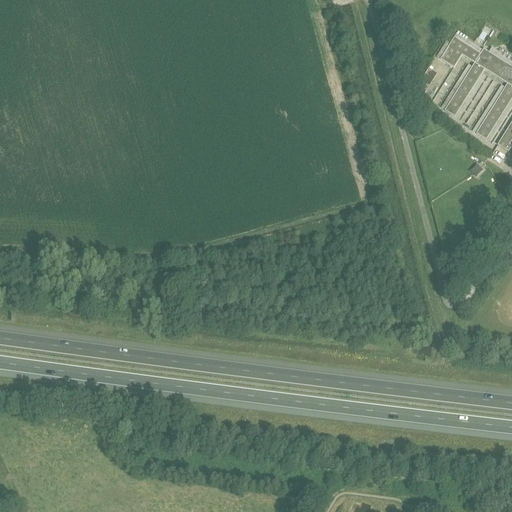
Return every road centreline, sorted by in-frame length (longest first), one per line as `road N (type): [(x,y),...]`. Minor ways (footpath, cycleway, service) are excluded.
road 1 (unclassified): [(511,282),(478,312),(0,251)]
road 2 (motorway): [(511,404),(0,338)]
road 3 (motorway): [(0,362),(511,428)]
road 4 (track): [(453,318),(366,0)]
